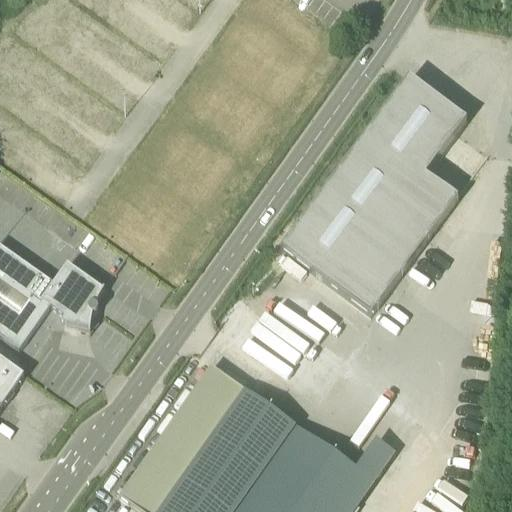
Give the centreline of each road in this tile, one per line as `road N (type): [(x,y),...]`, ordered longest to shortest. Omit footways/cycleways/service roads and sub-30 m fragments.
road 1 (tertiary): [(49,511),(410,0)]
road 2 (unknown): [(392,511),(407,475),(296,396),(177,332)]
road 3 (unknown): [(511,252),(477,511)]
